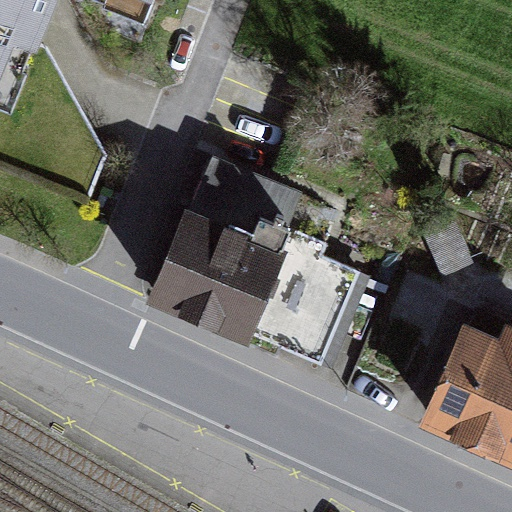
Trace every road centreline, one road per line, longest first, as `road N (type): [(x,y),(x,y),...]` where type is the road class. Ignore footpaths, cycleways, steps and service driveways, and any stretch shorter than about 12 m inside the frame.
road 1 (tertiary): [(100,342),(464,511)]
road 2 (residential): [(238,0),(100,342)]
